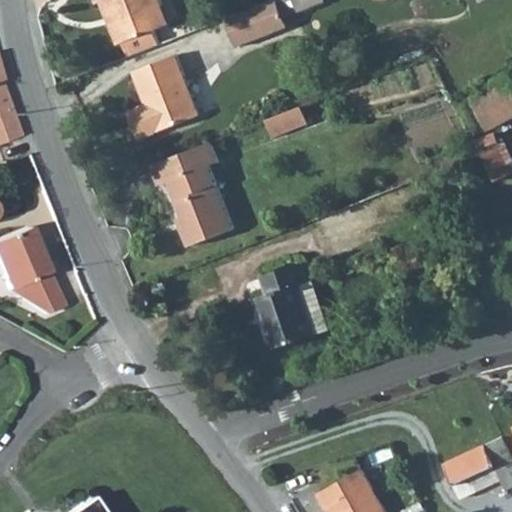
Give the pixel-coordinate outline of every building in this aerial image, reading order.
[(92,0),(93,2),(98,0),(99,0),(107,21),(105,21),(112,41),(117,39),(148,28),(152,27),(145,7),(158,2),(156,0),(92,0)] [(284,0),(276,0),(232,17),(243,46),(295,25),(291,16),(284,0)] [(332,0),(284,0),(291,16),(333,0),(332,0)] [(158,2),(145,7),(152,27),(165,22),(158,2)] [(117,39),(125,59),(155,47),(148,28),(117,39)] [(140,69),(154,109),(136,117),(144,138),(205,114),(182,53),(140,69)] [(0,140),(21,134),(11,110),(9,104),(1,82),(3,81),(0,71),(0,140)] [(511,86),(507,78),(471,98),(487,128),(511,115),(511,86)] [(308,105),(272,119),(279,137),(315,122),(308,105)] [(239,229),(231,205),(220,175),(216,165),(224,162),(216,141),(158,164),(165,184),(175,180),(178,191),(190,222),(191,226),(187,229),(193,247),(239,229)] [(487,153),(501,180),(511,175),(511,147),(509,143),(487,153)] [(398,188),(369,199),(378,221),(406,210),(398,188)] [(366,201),(319,219),(329,243),(379,223),(378,221),(369,199),(366,201)] [(0,267),(9,289),(44,315),(61,308),(28,225),(0,236),(0,267)] [(292,261),(252,279),(258,294),(246,297),(271,355),(311,338),(286,282),(299,278),(292,261)] [(511,486),(511,452),(505,437),(446,462),(462,498),(503,481),(507,489),(511,486)] [(391,511),(367,468),(325,492),(333,507),(337,505),(340,511),(391,511)] [(109,511),(97,493),(70,511),(109,511)]
